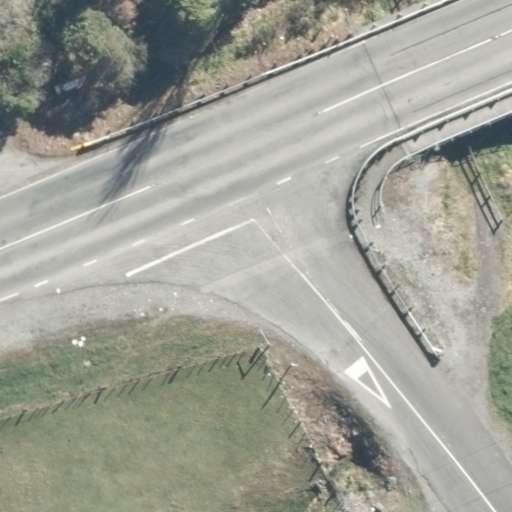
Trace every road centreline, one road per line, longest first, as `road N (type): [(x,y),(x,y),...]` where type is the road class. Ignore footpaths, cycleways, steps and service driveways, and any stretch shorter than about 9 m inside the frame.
road 1 (unclassified): [(493,511),(254,212),(236,145)]
road 2 (primary): [(511,20),(236,145)]
road 3 (primary): [(236,145),(0,246)]
